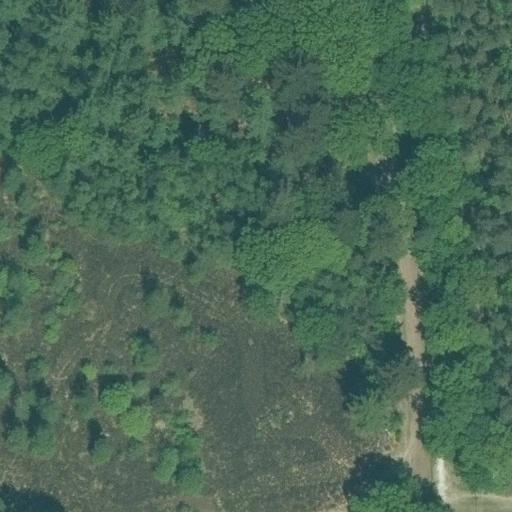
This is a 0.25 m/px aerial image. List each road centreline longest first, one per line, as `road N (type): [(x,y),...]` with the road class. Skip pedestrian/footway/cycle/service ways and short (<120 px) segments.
road 1 (track): [(420,511),(421,421),(392,193),(338,0)]
road 2 (track): [(358,511),(511,503)]
